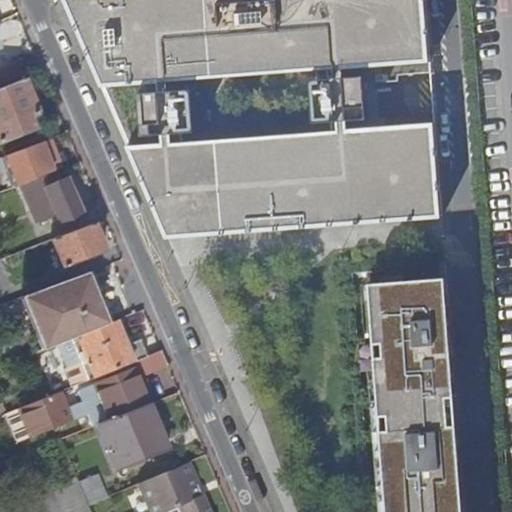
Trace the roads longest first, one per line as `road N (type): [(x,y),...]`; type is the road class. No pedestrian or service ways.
road 1 (residential): [(252,511),(30,0)]
road 2 (residential): [(447,0),(486,511)]
